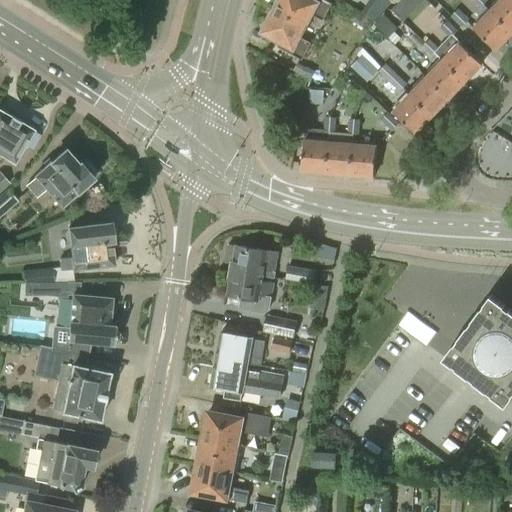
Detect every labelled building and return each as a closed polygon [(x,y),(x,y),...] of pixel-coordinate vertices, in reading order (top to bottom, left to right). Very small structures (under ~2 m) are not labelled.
[(279,0),(262,33),(281,43),(279,48),(303,60),(311,44),(300,38),(312,15),(323,21),(332,4),(323,0),(279,0)] [(387,0),(368,0),(360,11),(373,21),(374,21),(387,7),(392,3),(387,0)] [(398,0),(390,9),(402,20),(421,0),(398,0)] [(423,0),(408,15),(420,28),(437,12),(425,0),(423,0)] [(511,0),(500,0),(490,11),(511,32),(511,0)] [(356,8),(349,20),(367,30),(367,31),(373,21),(360,11),(356,8)] [(469,19),(458,8),(450,17),(461,27),(469,19)] [(511,32),(490,11),(474,29),(496,50),(511,32)] [(452,36),(457,31),(446,21),(439,28),(449,37),(450,38),(452,36)] [(388,38),(395,45),(400,38),(394,32),(388,38)] [(440,49),(436,54),(443,60),(465,82),(482,64),(452,36),(450,38),(449,37),(439,48),(440,49)] [(440,49),(439,48),(429,39),(421,47),(432,58),(436,54),(440,49)] [(351,67),(367,82),(379,69),(363,54),(351,67)] [(443,60),(426,78),(448,99),(465,82),(443,60)] [(293,71),(310,80),(315,71),(305,66),(304,67),(297,63),(293,71)] [(386,64),(382,69),(379,72),(389,82),(397,74),(386,64)] [(407,84),(397,74),(389,82),(400,91),(407,84)] [(338,77),(332,86),(340,89),(345,80),(338,77)] [(426,78),(410,95),(432,116),(448,99),(426,78)] [(308,88),(308,103),(323,103),(323,89),(308,88)] [(410,95),(393,112),(415,133),(432,116),(410,95)] [(36,131),(0,110),(0,153),(16,163),(27,146),(33,150),(41,136),(35,132),(36,131)] [(399,124),(388,113),(381,120),(392,131),(399,124)] [(336,119),(325,118),(324,133),(335,134),(336,119)] [(360,121),(349,120),(348,135),(359,136),(360,121)] [(302,171),(326,173),(328,142),(304,140),(304,141),(301,141),(301,151),(303,151),(302,171)] [(326,173),(350,175),(352,144),(328,142),(326,173)] [(377,146),(352,144),(350,175),(374,177),(376,158),(378,158),(379,147),(377,147),(377,146)] [(37,176),(39,178),(28,187),(37,197),(47,188),(64,208),(95,181),(93,180),(100,174),(89,161),(82,167),(67,150),(37,176)] [(0,193),(10,184),(0,173),(0,193)] [(0,194),(0,218),(18,201),(6,189),(0,194)] [(60,254),(62,271),(72,269),(113,264),(110,240),(112,240),(110,222),(67,228),(70,252),(60,254)] [(231,272),(264,277),(274,279),(278,254),(236,247),(236,248),(228,246),(225,260),(233,262),(231,272)] [(53,267),(23,270),(24,281),(54,281),(53,267)] [(315,272),(290,267),(287,279),(313,283),(315,272)] [(263,282),(264,277),(231,272),(228,296),(242,299),(240,310),(264,314),(268,311),(273,284),(263,282)] [(46,282),(45,295),(66,296),(67,283),(46,282)] [(496,288),(454,344),(443,358),(506,405),(511,397),(511,292),(508,297),(496,288)] [(110,324),(112,297),(72,294),(69,328),(53,326),(51,348),(88,354),(91,340),(113,342),(114,324),(110,324)] [(295,339),(299,321),(267,315),(263,333),(295,339)] [(248,362),(248,365),(248,364),(261,366),(266,341),(253,339),(221,333),(215,370),(230,373),(233,359),(248,362)] [(292,340),(275,336),(272,349),(289,353),(292,340)] [(35,375),(58,379),(52,410),(99,419),(109,371),(85,367),(88,354),(51,348),(41,346),(35,375)] [(242,402),(243,391),(246,392),(280,398),(284,377),(270,374),(269,380),(259,378),(260,373),(247,371),(248,365),(248,362),(233,359),(230,373),(215,370),(212,387),(226,389),(224,398),(242,402)] [(307,365),(294,362),(292,370),(306,373),(307,365)] [(304,387),(306,377),(290,374),(288,384),(304,387)] [(206,423),(202,426),(200,439),(240,447),(243,431),(267,436),(271,417),(246,412),(244,421),(208,413),(206,423)] [(36,449),(41,450),(35,478),(39,479),(71,486),(72,488),(80,483),(79,481),(81,471),(85,471),(86,465),(91,466),(94,449),(56,441),(59,428),(50,426),(50,424),(0,414),(0,432),(25,436),(38,439),(36,449)] [(194,467),(235,475),(240,447),(200,439),(194,467)] [(336,452),(312,452),(311,468),(336,469),(336,452)] [(275,453),(273,467),(284,469),(287,456),(275,453)] [(195,480),(192,493),(230,500),(235,475),(194,467),(193,477),(195,480)] [(38,480),(0,472),(0,497),(5,498),(8,488),(27,491),(36,493),(38,480)] [(36,493),(27,491),(22,511),(66,511),(69,500),(36,493)]
